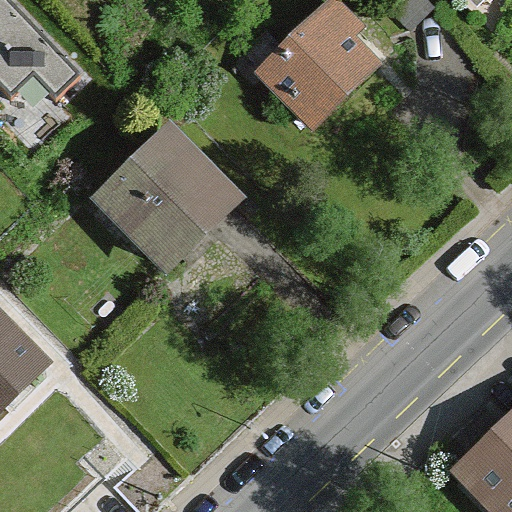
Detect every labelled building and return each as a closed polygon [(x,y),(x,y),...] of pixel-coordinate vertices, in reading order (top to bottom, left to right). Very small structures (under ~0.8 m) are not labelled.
[(0,0),(0,90),(25,67),(50,94),(71,74),(0,0)] [(390,72),(333,10),(255,81),(311,143),(390,72)] [(168,138),(94,215),(172,291),(246,214),(168,138)] [(0,424),(50,372),(0,324),(0,424)] [(511,511),(511,422),(453,482),(482,511),(511,511)]
